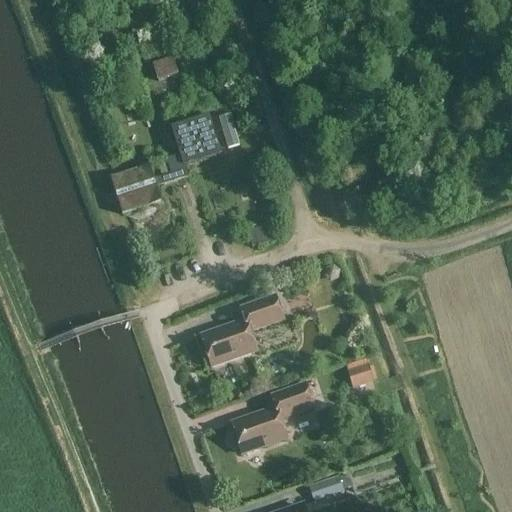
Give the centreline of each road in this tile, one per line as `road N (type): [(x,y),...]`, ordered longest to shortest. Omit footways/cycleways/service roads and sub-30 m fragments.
road 1 (residential): [(311,245),(229,0)]
road 2 (residential): [(215,511),(147,314)]
road 3 (track): [(511,224),(428,250),(311,245)]
road 4 (residential): [(311,245),(147,314)]
